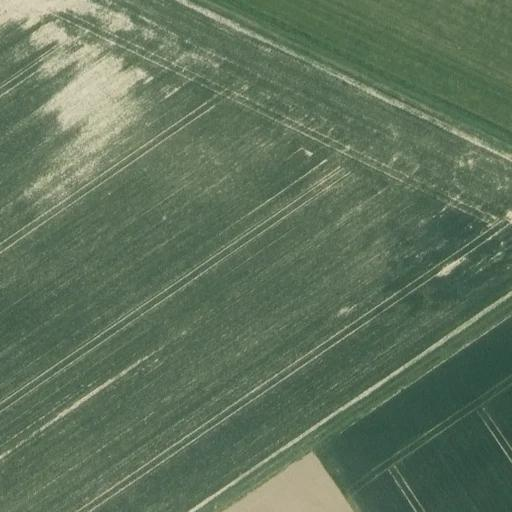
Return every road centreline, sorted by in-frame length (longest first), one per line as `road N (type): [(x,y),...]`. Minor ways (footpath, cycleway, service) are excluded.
road 1 (track): [(207,511),(511,303)]
road 2 (track): [(194,0),(511,151)]
